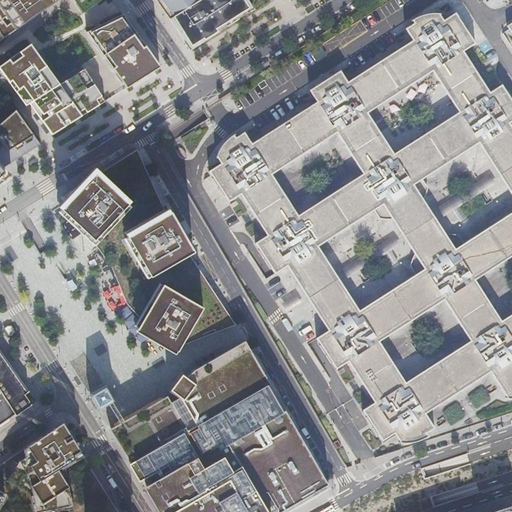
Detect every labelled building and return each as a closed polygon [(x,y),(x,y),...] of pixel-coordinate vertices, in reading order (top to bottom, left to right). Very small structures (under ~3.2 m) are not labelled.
[(0,0),(0,39),(17,28),(57,0),(73,0),(83,13),(100,0),(0,0)] [(156,0),(172,23),(204,3),(201,0),(156,0)] [(204,3),(172,23),(192,54),(254,14),(252,11),(244,0),(209,0),(207,1),(204,3)] [(422,179),(478,143),(498,175),(499,175),(511,166),(511,126),(510,123),(511,121),(511,100),(502,84),(489,92),(463,51),(475,44),(455,12),(443,20),(440,15),(440,14),(434,13),(429,13),(420,16),(412,19),(410,21),(411,21),(412,21),(413,23),(405,29),(412,40),(347,82),(340,70),(309,90),(316,102),(252,143),(244,132),(236,137),(234,134),(231,137),(227,140),(222,145),(217,154),(216,158),(217,157),(221,163),(208,171),(228,202),(241,194),(267,235),(255,243),(274,274),(287,266),(306,296),(307,298),(339,278),(338,277),(318,247),(374,211),(379,219),(393,221),(403,236),(403,237),(434,217),(434,216),(424,201),(428,188),(422,179)] [(126,88),(160,67),(139,38),(131,27),(123,14),(86,32),(126,88)] [(511,34),(509,30),(502,34),(511,49),(511,34)] [(59,84),(30,44),(0,65),(0,69),(4,76),(19,96),(26,106),(30,103),(53,134),(105,102),(84,69),(59,84)] [(0,186),(11,177),(4,168),(40,144),(16,110),(0,123),(0,186)] [(234,325),(189,255),(193,252),(184,237),(170,212),(165,214),(137,150),(100,173),(95,168),(87,176),(77,188),(60,198),(63,202),(58,207),(61,210),(58,212),(94,246),(95,245),(111,266),(126,304),(139,318),(134,326),(137,328),(135,331),(175,354),(181,345),(192,341),(234,325)] [(410,266),(415,274),(359,310),(339,278),(307,298),(328,331),(316,338),(320,344),(319,345),(331,364),(332,363),(336,369),(348,362),(374,402),(362,410),(366,416),(365,417),(377,436),(378,435),(382,441),(394,434),(400,443),(404,443),(416,442),(423,439),(428,436),(426,433),(435,428),(425,414),(490,372),(507,398),(511,398),(511,166),(499,175),(511,195),(511,211),(463,243),(458,235),(445,233),(434,217),(403,237),(413,253),(410,266)] [(492,179),(489,174),(437,208),(440,213),(443,217),(495,184),(492,179)] [(396,241),(393,236),(341,269),(344,274),(347,279),(399,245),(396,241)] [(296,295),(282,304),(285,309),(288,313),(302,304),(299,299),(296,295)] [(166,390),(111,431),(163,511),(280,511),(326,485),(244,342),(194,365),(187,372),(182,369),(170,385),(179,392),(169,398),(166,390)] [(0,424),(15,414),(16,415),(16,416),(32,404),(25,394),(28,392),(0,353),(0,424)] [(97,409),(115,402),(108,385),(90,392),(97,409)] [(117,511),(104,489),(79,449),(63,422),(49,432),(23,450),(0,464),(0,511),(117,511)]
